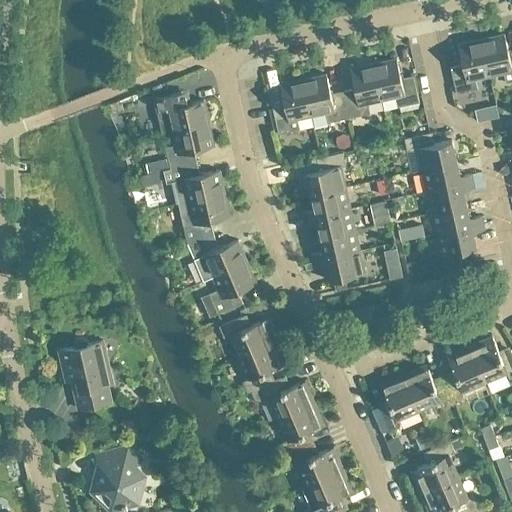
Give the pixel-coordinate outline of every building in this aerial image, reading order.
[(511,80),(511,52),(509,53),(504,33),(481,38),(490,75),(503,72),(506,82),(511,80)] [(490,75),(481,38),(458,43),(463,64),(451,66),(457,93),(478,88),(476,78),(490,75)] [(419,101),(413,75),(401,77),(396,57),(373,62),(382,99),(396,96),(398,106),(419,101)] [(382,99),(373,62),(350,68),(355,88),(343,91),(349,117),(370,112),(368,103),(382,99)] [(349,117),(343,91),(331,93),(326,73),(303,78),(311,115),(325,112),(327,122),(349,117)] [(311,115),(303,78),(280,83),(285,103),(272,106),(278,133),(313,125),(311,115)] [(209,122),(204,99),(191,102),(188,89),(154,97),(162,132),(172,130),(209,122)] [(496,103),(487,105),(490,117),(499,115),(496,103)] [(504,103),(498,105),(500,116),(510,114),(508,106),(504,103)] [(197,162),(194,150),(214,145),(209,122),(172,130),(175,144),(165,146),(170,168),(197,162)] [(457,161),(452,139),(434,143),(432,132),(404,138),(407,151),(417,148),(422,169),(457,161)] [(346,186),(341,165),(346,164),(343,151),(316,157),(318,169),(306,172),(311,194),(346,186)] [(165,157),(156,159),(159,170),(163,169),(167,168),(167,166),(165,157)] [(460,175),(457,161),(422,169),(427,190),(473,180),(472,173),(460,175)] [(178,203),(225,192),(220,169),(200,174),(197,162),(170,168),(175,189),(178,203)] [(466,203),(463,189),(475,187),(473,180),(427,190),(431,211),(466,203)] [(350,207),(347,191),(364,188),(364,186),(365,186),(364,182),(346,186),(311,194),(314,208),(302,211),(304,218),(350,207)] [(210,220),(230,215),(225,192),(178,203),(187,242),(213,234),(210,220)] [(470,217),(466,203),(431,211),(436,232),(483,222),(481,215),(470,217)] [(317,222),(320,236),(355,228),(350,207),(304,218),(305,225),(317,222)] [(387,210),(372,214),(375,223),(389,219),(387,210)] [(476,247),(473,232),(485,229),(483,222),(436,232),(441,255),(452,252),(456,255),(458,251),(476,247)] [(407,226),(398,228),(401,240),(410,238),(407,226)] [(355,228),(320,236),(323,250),(311,253),(313,260),(326,257),(360,249),(356,233),(355,228)] [(247,261),(238,239),(219,247),(213,234),(187,242),(198,267),(207,263),(212,276),(247,261)] [(397,247),(383,250),(387,266),(400,263),(397,247)] [(365,272),(360,249),(326,257),(313,260),(315,267),(326,264),(330,279),(334,278),(345,276),(348,275),(352,278),(354,274),(365,272)] [(422,259),(405,262),(408,274),(424,271),(422,259)] [(257,282),(247,261),(212,276),(218,289),(201,296),(210,316),(243,302),(238,290),(257,282)] [(345,276),(334,278),(337,290),(348,287),(345,276)] [(276,340),(266,318),(247,326),(243,315),(219,325),(224,337),(229,334),(239,356),(276,340)] [(511,376),(511,351),(511,349),(500,354),(492,335),(469,344),(485,381),(507,372),(509,378),(511,376)] [(113,382),(103,339),(88,342),(88,341),(87,340),(86,339),(85,338),(83,337),(82,337),(80,337),(79,337),(77,338),(76,339),(74,340),(74,341),(73,343),(73,345),(73,346),(59,349),(66,380),(72,378),(78,408),(111,400),(107,384),(113,382)] [(266,371),(285,363),(276,340),(239,356),(248,378),(242,380),(247,392),(251,390),(271,382),(271,381),(266,371)] [(466,396),(464,391),(485,381),(469,344),(447,354),(455,373),(445,377),(455,401),(466,396)] [(455,401),(445,377),(434,382),(426,363),(403,373),(419,410),(441,400),(443,406),(455,401)] [(400,425),(398,419),(419,410),(403,373),(380,382),(389,401),(378,406),(388,430),(400,425)] [(315,402),(305,379),(286,387),(282,377),(271,381),(271,382),(251,390),(256,401),(269,396),(278,418),(315,402)] [(306,433),(325,424),(315,402),(278,418),(287,439),(282,442),(286,453),(287,453),(310,443),(306,433)] [(481,427),(485,438),(495,434),(491,423),(481,427)] [(499,445),(495,434),(485,438),(489,449),(499,445)] [(458,438),(450,441),(454,449),(461,446),(458,438)] [(411,469),(421,491),(458,475),(449,454),(455,451),(454,449),(450,441),(450,440),(426,450),(430,460),(411,469)] [(343,468),(334,445),(315,453),(310,443),(287,453),(286,453),(279,456),(284,468),(297,462),(306,484),(343,468)] [(136,500),(143,476),(134,467),(142,459),(128,445),(104,448),(102,470),(100,478),(97,477),(94,489),(112,507),(122,504),(123,509),(128,508),(126,503),(136,500)] [(500,471),(504,481),(511,477),(511,469),(511,467),(500,471)] [(353,491),(343,468),(306,484),(307,485),(302,487),(311,507),(307,509),(304,511),(332,511),(339,509),(334,499),(353,491)] [(468,497),(458,475),(421,491),(429,511),(435,511),(450,506),(452,511),(464,511),(478,506),(473,495),(468,497)]
